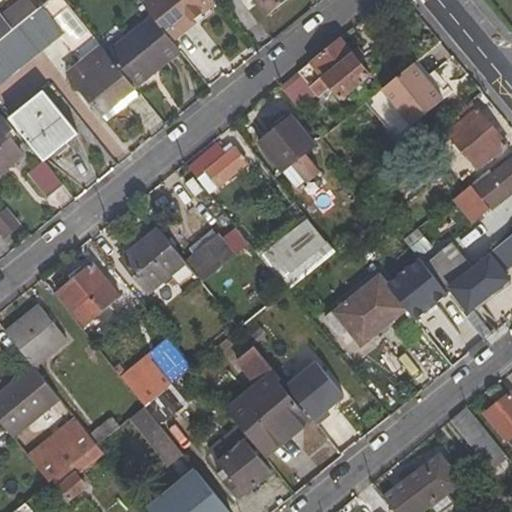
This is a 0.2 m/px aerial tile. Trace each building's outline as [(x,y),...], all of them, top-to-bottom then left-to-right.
[(38,10),(29,0),(19,0),(2,14),(14,30),(38,10)] [(215,0),(148,0),(143,5),(151,15),(173,41),(185,32),(183,30),(217,2),(215,0)] [(253,0),(268,17),(288,0),(253,0)] [(49,45),(64,33),(43,7),(38,10),(14,30),(33,53),(46,42),(49,45)] [(0,40),(14,30),(2,14),(0,11),(0,40)] [(136,89),(182,52),(173,41),(151,15),(106,53),(136,89)] [(33,53),(14,30),(0,40),(0,86),(35,57),(33,53)] [(341,101),(371,76),(340,39),(280,86),(291,100),(310,87),(323,103),(335,94),(341,101)] [(136,89),(106,53),(101,46),(68,73),(107,122),(140,95),(136,89)] [(412,127),(442,101),(413,64),(382,90),(412,127)] [(76,134),(42,92),(9,118),(43,161),(76,134)] [(481,113),(492,104),(481,92),(436,129),(442,136),(446,133),(477,169),(492,157),(494,159),(509,146),(498,134),(502,130),(493,119),(490,123),(481,113)] [(315,145),(291,116),(258,143),(281,171),(292,163),(307,182),(318,172),(304,153),(315,145)] [(14,138),(0,120),(0,173),(23,156),(11,140),(14,138)] [(225,155),(216,144),(187,167),(196,178),(204,171),(217,187),(247,164),(234,148),(225,155)] [(511,159),(475,189),(472,184),(457,196),(470,213),(485,202),(492,209),(511,192),(511,159)] [(32,170),(50,194),(62,185),(43,161),(32,170)] [(8,209),(0,215),(0,235),(4,241),(22,227),(8,209)] [(325,245),(306,220),(271,248),(290,273),(325,245)] [(149,293),(186,261),(158,227),(121,257),(149,293)] [(511,252),(511,234),(503,242),(511,252)] [(234,255),(218,236),(186,261),(201,281),(234,255)] [(510,279),(499,264),(511,254),(511,252),(503,242),(470,268),(446,287),(445,289),(484,340),(495,330),(477,306),(510,279)] [(451,245),(427,263),(446,287),(470,268),(451,245)] [(120,297),(93,264),(57,293),(79,320),(99,304),(104,310),(120,297)] [(407,309),(379,274),(333,312),(361,345),(407,309)] [(68,342),(37,306),(6,332),(33,365),(36,369),(68,342)] [(193,366),(172,340),(123,379),(144,406),(181,376),(193,366)] [(236,362),(254,385),(227,408),(267,458),(285,443),(278,433),(304,413),(284,388),(270,372),(274,369),(255,347),(236,362)] [(0,422),(14,439),(61,400),(36,369),(33,365),(0,391),(0,422)] [(284,388),(287,386),(274,369),(270,372),(284,388)] [(186,392),(190,388),(181,376),(144,406),(160,425),(191,400),(186,392)] [(511,394),(485,415),(511,447),(511,394)] [(448,421),(489,473),(507,458),(466,406),(448,421)] [(285,443),(311,422),(304,413),(278,433),(285,443)] [(112,415),(90,433),(98,443),(120,425),(112,415)] [(272,472),(236,427),(208,450),(217,462),(211,468),(233,497),(241,491),(244,494),(272,472)] [(79,475),(104,454),(96,444),(72,465),(74,469),(79,475)] [(70,466),(58,450),(37,468),(48,484),(70,466)] [(441,511),(453,502),(445,494),(453,488),(456,485),(448,473),(452,469),(439,454),(430,460),(415,474),(410,468),(399,476),(404,482),(382,498),(393,511),(421,511),(427,507),(431,511),(441,511)] [(68,501),(87,486),(79,475),(74,469),(56,486),(68,501)] [(190,499),(199,511),(198,511),(222,511),(203,488),(190,499)]
